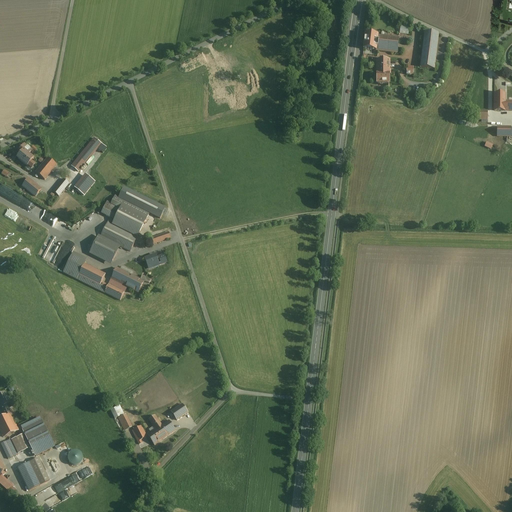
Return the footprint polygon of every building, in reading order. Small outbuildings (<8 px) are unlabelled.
[(439,34),(424,33),(420,69),(434,70),(439,34)] [(376,51),(377,36),(365,35),(363,50),(376,51)] [(312,36),(308,46),(305,45),(304,48),(309,51),(316,38),(312,36)] [(377,36),(376,51),(397,54),(398,39),(377,36)] [(389,60),(377,60),(376,88),(387,88),(387,87),(389,88),(389,85),(387,85),(387,84),(389,84),(389,60)] [(231,99),(244,98),(244,86),(215,88),(216,99),(231,99)] [(494,111),(505,111),(505,102),(505,94),(494,94),(494,111)] [(244,98),(231,99),(231,108),(245,107),(244,98)] [(487,122),(487,109),(477,109),(477,122),(487,122)] [(510,127),(497,127),(497,137),(510,137),(510,127)] [(27,147),(24,144),(19,151),(21,153),(17,159),(27,167),(28,166),(32,169),(35,165),(31,162),(33,159),(29,155),(32,151),(34,153),(37,150),(33,147),(31,149),(27,146),(27,147)] [(57,165),(48,158),(36,174),(45,180),(57,165)] [(12,170),(5,167),(2,172),(9,176),(12,170)] [(41,190),(28,179),(22,186),(35,197),(41,190)] [(69,184),(64,179),(53,192),(59,197),(69,184)] [(110,218),(100,237),(130,252),(150,214),(115,196),(111,204),(107,202),(101,213),(110,218)] [(171,238),(168,233),(150,239),(153,245),(171,238)] [(96,242),(117,252),(119,247),(98,237),(96,242)] [(117,252),(96,242),(91,251),(112,262),(117,252)] [(124,286),(126,287),(131,276),(116,269),(107,288),(100,285),(105,275),(84,265),(86,262),(72,255),(63,273),(105,293),(104,294),(120,301),(124,293),(121,291),(124,286)] [(159,266),(157,258),(155,255),(145,259),(148,267),(152,266),(153,268),(159,266)] [(157,258),(159,266),(166,263),(164,256),(157,258)] [(138,294),(141,287),(144,282),(143,282),(131,276),(126,287),(138,294)] [(145,278),(143,282),(144,282),(141,287),(146,289),(151,280),(145,278)] [(5,416),(9,414),(11,414),(8,409),(12,407),(5,393),(0,395),(0,404),(1,407),(0,407),(5,416)] [(120,405),(114,408),(118,417),(124,414),(120,405)] [(182,405),(171,412),(177,421),(188,413),(182,405)] [(5,416),(0,418),(0,430),(3,438),(17,431),(9,414),(5,416)] [(132,427),(126,415),(118,418),(124,431),(132,427)] [(149,420),(156,430),(159,428),(165,437),(175,431),(169,421),(162,425),(162,424),(161,425),(155,416),(149,420)] [(36,421),(21,428),(36,457),(50,450),(36,421)] [(147,437),(141,426),(132,431),(139,445),(143,443),(140,440),(147,437)] [(156,444),(165,437),(159,428),(156,430),(149,434),(156,444)] [(18,455),(11,440),(1,444),(8,459),(18,455)] [(81,463),(81,452),(70,452),(71,464),(81,463)] [(0,483),(9,492),(13,486),(2,476),(5,474),(3,473),(6,471),(0,460),(0,483)] [(48,479),(56,475),(49,461),(41,465),(48,479)] [(29,463),(18,469),(29,492),(40,486),(29,463)] [(60,491),(80,482),(77,474),(56,483),(60,491)]
